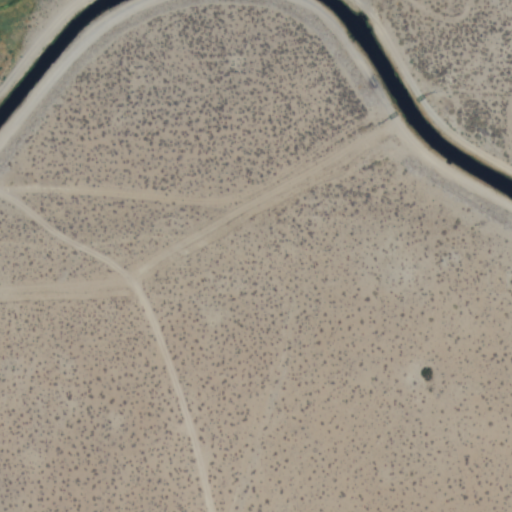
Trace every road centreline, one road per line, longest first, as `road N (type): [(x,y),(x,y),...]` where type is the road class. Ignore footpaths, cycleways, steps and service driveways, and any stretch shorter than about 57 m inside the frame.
road 1 (track): [(0,144),(87,35),(141,0),(314,3),(415,139),(511,204)]
road 2 (track): [(0,99),(83,0),(363,6),(448,131),(511,169)]
road 3 (track): [(0,299),(127,286),(406,126)]
road 4 (track): [(210,511),(141,303),(0,195)]
